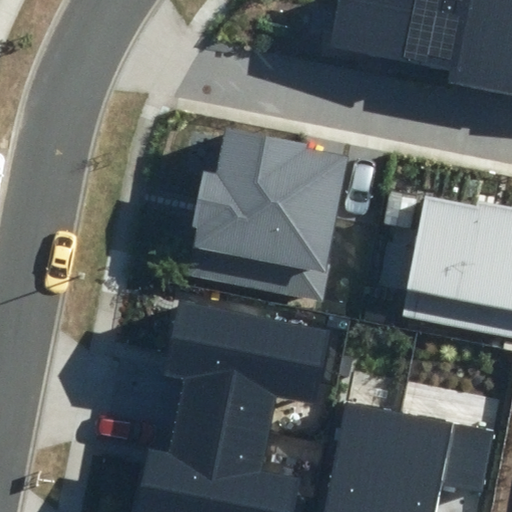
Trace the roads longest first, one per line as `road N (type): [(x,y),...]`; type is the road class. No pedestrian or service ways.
road 1 (residential): [(76,54),(174,62),(511,126)]
road 2 (residential): [(76,54),(0,412)]
